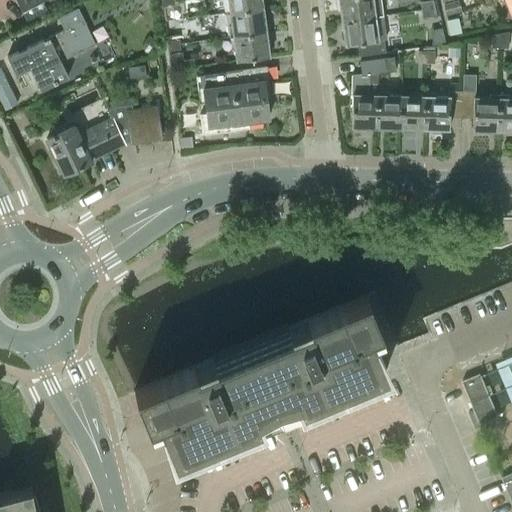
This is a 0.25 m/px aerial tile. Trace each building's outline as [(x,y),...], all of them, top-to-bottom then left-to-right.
[(15,0),(21,12),(45,0),(15,0)] [(227,0),(229,12),(262,8),(261,0),(227,0)] [(338,0),(341,20),(374,16),(382,15),(380,0),(338,0)] [(421,9),(434,7),(432,0),(428,0),(420,1),(421,9)] [(458,1),(444,4),(447,13),(460,10),(458,1)] [(436,15),(434,7),(421,9),(422,17),(436,15)] [(63,29),(7,56),(15,75),(33,66),(43,87),(39,88),(40,90),(68,76),(60,61),(95,44),(78,8),(56,18),(57,19),(58,18),(63,29)] [(265,31),(262,8),(229,12),(232,36),(265,31)] [(374,16),(341,20),(344,45),(357,43),(359,55),(384,51),(382,38),(385,38),(382,15),(374,16)] [(456,19),(447,21),(450,34),(459,32),(456,19)] [(269,56),(265,31),(232,36),(236,60),(269,56)] [(508,31),(500,33),(500,47),(507,47),(508,31)] [(491,47),(500,47),(500,33),(492,34),(491,47)] [(167,36),(168,44),(179,43),(178,34),(167,36)] [(181,51),(179,43),(168,44),(169,53),(181,51)] [(424,62),(424,49),(416,49),(416,61),(424,62)] [(432,50),(424,49),(424,62),(432,62),(432,50)] [(352,94),(351,127),(376,127),(376,94),(377,72),(386,71),(394,70),(392,56),(384,57),(359,60),(362,74),(352,75),(352,94)] [(266,65),(194,75),(202,134),(249,128),(248,120),(268,117),(265,95),(270,95),(266,65)] [(143,66),(131,68),(133,80),(145,78),(143,66)] [(460,117),(461,91),(448,91),(448,96),(424,95),(423,129),(448,129),(448,117),(460,117)] [(497,131),(498,97),(474,97),(474,91),(461,91),(460,117),(473,117),(472,130),(497,131)] [(376,127),(399,128),(400,95),(376,94),(376,127)] [(423,129),(424,95),(400,95),(399,128),(423,129)] [(511,131),(511,97),(498,97),(497,131),(511,131)] [(107,109),(111,118),(77,133),(74,125),(46,138),(63,174),(79,167),(91,161),(90,160),(124,143),(130,141),(130,142),(160,138),(155,100),(116,105),(107,109)] [(189,136),(179,137),(180,148),(191,147),(189,136)] [(213,359),(213,358),(134,391),(147,424),(157,420),(173,458),(260,422),(255,411),(295,395),(299,406),(386,370),(370,332),(380,328),(366,294),(287,327),(288,328),(292,326),(294,330),(210,365),(208,361),(213,359)] [(481,373),(462,381),(474,410),(469,412),(475,428),(490,422),(489,420),(499,416),(481,373)] [(511,472),(502,477),(511,501),(511,472)] [(39,511),(35,494),(32,495),(31,485),(0,493),(0,511),(39,511)]
